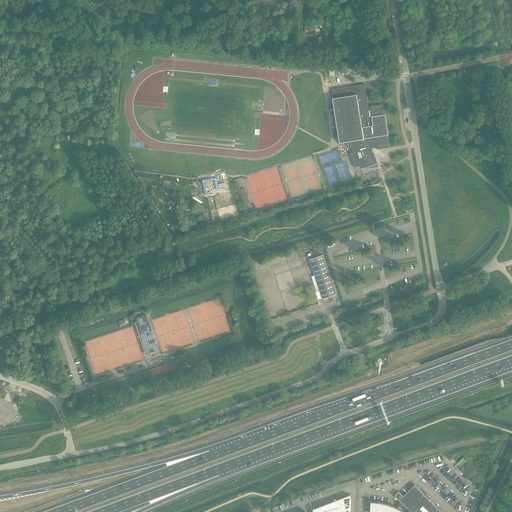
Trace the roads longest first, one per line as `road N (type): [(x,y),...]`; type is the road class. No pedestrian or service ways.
road 1 (unclassified): [(71,455),(149,438),(318,377),(338,358),(433,322),(442,310),(440,288)]
road 2 (motorway): [(511,345),(211,455)]
road 3 (motorway): [(219,469),(511,361)]
road 4 (unclassified): [(440,288),(394,0)]
road 5 (motorway): [(211,455),(0,497)]
road 6 (motorway): [(211,455),(60,511)]
road 7 (motorway): [(105,511),(219,469)]
